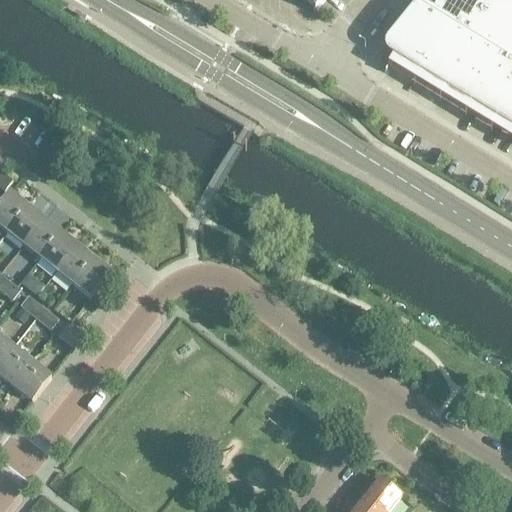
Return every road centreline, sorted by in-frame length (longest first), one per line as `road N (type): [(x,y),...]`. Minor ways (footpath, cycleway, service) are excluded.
road 1 (tertiary): [(511,252),(104,0)]
road 2 (residential): [(387,394),(223,281),(191,278),(157,297)]
road 3 (unclassified): [(511,181),(319,65)]
road 4 (residential): [(27,463),(157,297)]
road 5 (residential): [(511,470),(387,394)]
road 6 (unclassified): [(319,65),(207,0)]
